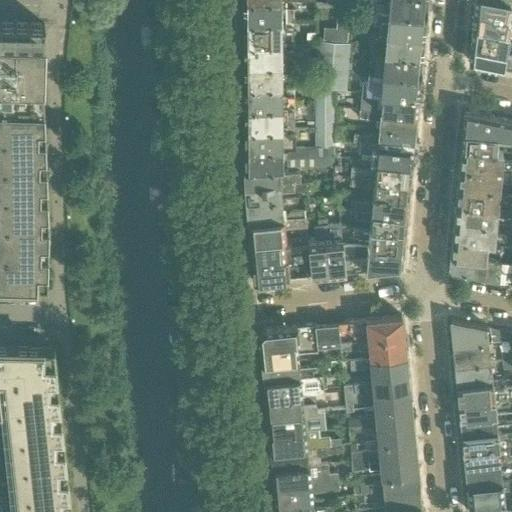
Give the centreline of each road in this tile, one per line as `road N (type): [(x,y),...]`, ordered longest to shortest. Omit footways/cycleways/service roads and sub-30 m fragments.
road 1 (residential): [(216,0),(228,306)]
road 2 (residential): [(445,511),(424,288)]
road 3 (residential): [(424,288),(442,80)]
road 4 (residential): [(228,306),(249,511)]
road 5 (residential): [(228,306),(424,288)]
